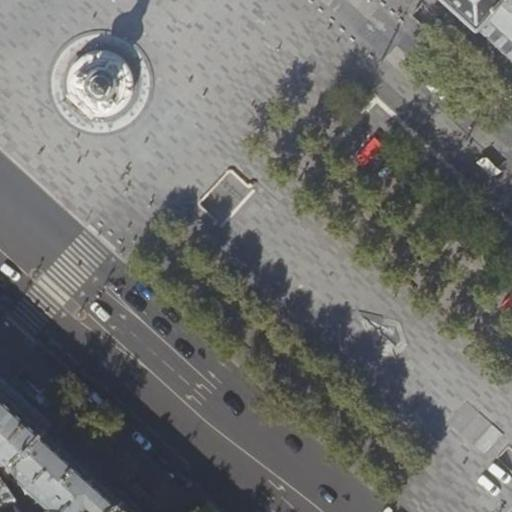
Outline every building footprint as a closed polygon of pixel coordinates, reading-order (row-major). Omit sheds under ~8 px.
[(511,0),(444,0),(474,27),(476,26),(491,39),(511,58),(511,0)] [(221,165),(190,198),(217,224),(249,190),(221,165)] [(0,485),(1,485),(6,483),(46,439),(39,432),(0,395),(0,485)] [(95,485),(46,439),(6,483),(1,485),(20,511),(39,511),(41,510),(43,511),(120,511),(123,509),(102,490),(95,485)] [(146,511),(112,480),(102,490),(123,509),(125,511),(146,511)] [(0,511),(20,511),(1,485),(0,485),(0,511)]
